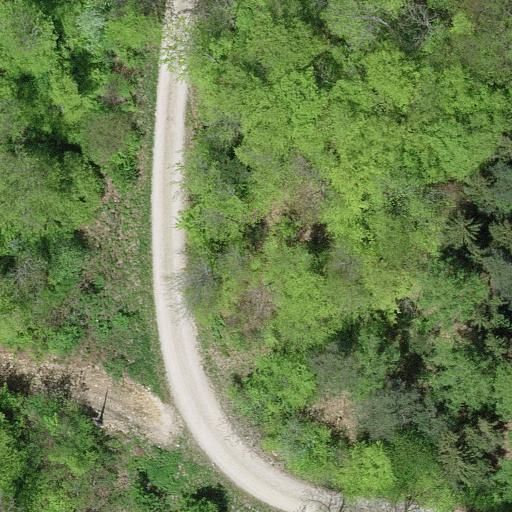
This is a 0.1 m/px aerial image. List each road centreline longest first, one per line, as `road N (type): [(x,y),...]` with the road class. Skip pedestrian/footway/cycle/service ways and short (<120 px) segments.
road 1 (track): [(187,0),(168,248),(174,368),(187,405),(243,486),(338,511)]
road 2 (track): [(187,405),(359,323),(429,244),(511,109)]
road 3 (track): [(174,368),(34,381),(0,370)]
